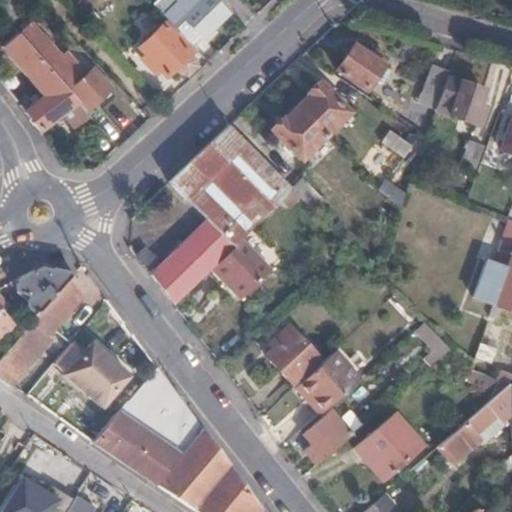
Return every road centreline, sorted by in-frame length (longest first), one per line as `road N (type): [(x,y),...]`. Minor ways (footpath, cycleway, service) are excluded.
road 1 (residential): [(41,211),(84,243),(300,511)]
road 2 (tertiary): [(41,211),(84,201),(125,173),(316,0)]
road 3 (residential): [(0,400),(172,511)]
road 4 (residential): [(511,40),(383,0)]
